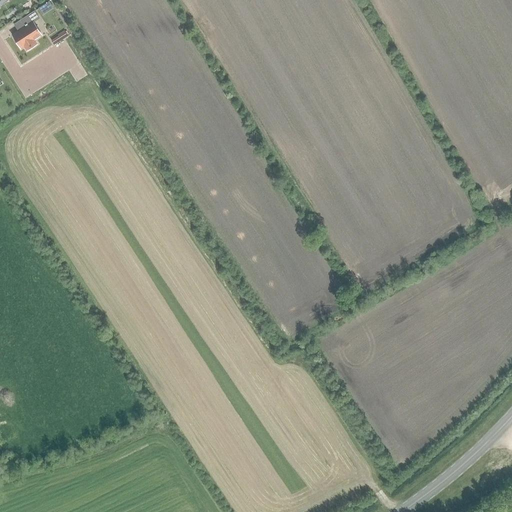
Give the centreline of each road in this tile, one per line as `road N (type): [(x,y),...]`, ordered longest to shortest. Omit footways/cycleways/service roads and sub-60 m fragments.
road 1 (residential): [(0,46),(23,83),(66,57),(259,352)]
road 2 (residential): [(6,491),(104,459),(265,362)]
road 3 (residential): [(397,511),(266,348),(259,352)]
road 4 (tertiary): [(511,416),(402,511)]
